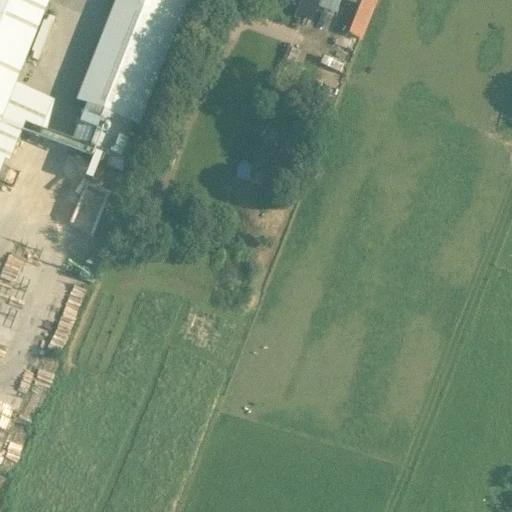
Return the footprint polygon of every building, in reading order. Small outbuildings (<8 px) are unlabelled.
[(0,0),(0,122),(4,114),(41,129),(50,104),(13,90),(46,8),(25,0),(0,0)] [(371,0),(344,0),(357,5),(346,34),(356,38),(371,0)] [(81,122),(72,145),(74,159),(109,172),(123,139),(103,131),(81,122)] [(49,254),(21,241),(0,289),(0,364),(1,365),(49,254)] [(72,283),(28,419),(43,424),(87,287),(72,283)]
